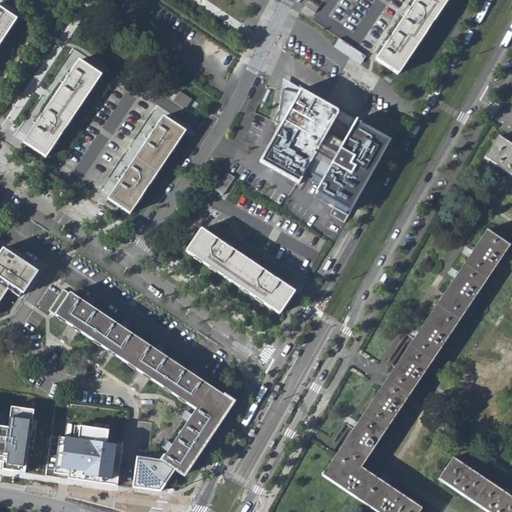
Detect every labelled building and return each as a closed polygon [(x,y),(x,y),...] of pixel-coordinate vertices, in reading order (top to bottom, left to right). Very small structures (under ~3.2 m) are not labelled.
[(414,0),(410,7),(406,5),(400,15),(403,17),(391,36),(387,34),(381,44),(384,46),(375,59),(397,74),(447,0),(414,0)] [(0,44),(16,21),(0,9),(0,44)] [(365,57),(339,39),(334,47),(360,65),(365,57)] [(24,143),(45,158),(101,76),(78,61),(69,75),(65,72),(58,82),(62,85),(42,115),(38,113),(32,123),(36,125),(24,143)] [(306,175),(322,183),(342,145),(326,137),(340,113),(299,90),(258,163),(299,185),(306,175)] [(194,112),(199,100),(179,91),(173,103),(194,112)] [(108,200),(129,214),(185,131),(163,118),(154,131),(150,129),(144,139),(147,141),(126,171),(123,170),(117,179),(120,181),(108,200)] [(355,122),(342,145),(322,183),(316,194),(351,214),(389,141),(355,122)] [(511,142),(500,135),(486,155),(511,173),(511,142)] [(215,192),(226,199),(239,179),(228,171),(215,192)] [(336,457),(323,476),(377,511),(421,511),(423,510),(361,469),(440,350),(511,245),(487,229),(391,373),(336,457)] [(186,252),(279,314),(293,293),(275,280),(277,277),(268,271),(265,274),(231,250),(233,247),(223,240),(220,244),(201,230),(186,252)] [(0,300),(10,286),(21,294),(36,271),(0,246),(0,300)] [(332,263),(328,261),(323,270),(325,271),(327,272),(332,263)] [(379,284),(383,286),(388,276),(386,275),(384,275),(379,284)] [(62,305),(55,317),(194,410),(162,460),(136,457),(132,488),(159,491),(160,491),(160,492),(160,491),(174,470),(183,476),(231,403),(69,294),(62,305)] [(280,386),(276,384),(271,392),(267,400),(270,402),(280,386)] [(286,413),(290,415),(295,406),(299,399),(296,397),(286,413)] [(19,421),(50,427),(51,419),(20,413),(19,421)] [(20,438),(17,461),(41,464),(43,448),(29,446),(30,439),(20,438)] [(89,445),(86,468),(108,470),(109,466),(112,466),(114,449),(89,445)] [(454,457),(440,478),(489,511),(511,511),(511,497),(467,466),(454,457)]
